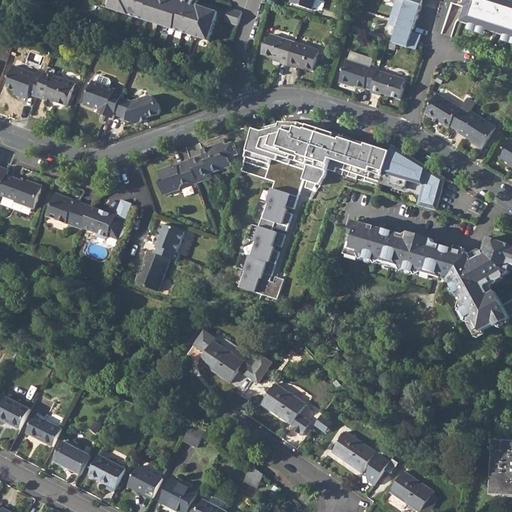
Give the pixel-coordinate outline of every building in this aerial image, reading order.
[(219,12),(198,6),(198,3),(199,0),(198,0),(191,0),(190,3),(180,0),(113,0),(110,9),(210,41),(218,16),(219,12)] [(292,0),(292,3),(313,10),(316,0),(292,0)] [(421,34),(413,32),(422,5),(407,0),(397,0),(389,24),(397,27),(392,42),(416,50),(421,34)] [(511,1),(508,0),(466,0),(464,7),(467,8),(462,23),(471,25),(472,22),(489,27),(488,31),(506,36),(507,33),(511,34),(511,1)] [(228,12),(198,3),(198,6),(219,12),(218,16),(226,18),(228,12)] [(70,24),(74,10),(68,8),(62,6),(61,5),(56,19),(70,24)] [(239,26),(243,13),(230,8),(228,12),(226,18),(225,22),(239,26)] [(488,31),(489,27),(472,22),(471,25),(470,30),(486,36),(488,31)] [(281,63),(289,65),(296,44),(296,43),(271,35),(268,44),(266,44),(262,54),(282,60),(281,63)] [(387,48),(395,50),(397,45),(388,42),(387,48)] [(296,44),(289,65),(297,68),(298,66),(314,71),(320,51),(296,44)] [(351,53),(348,61),(371,68),(372,65),(374,60),(351,53)] [(351,84),(372,91),(379,71),(380,68),(372,65),(371,68),(348,61),(340,83),(351,86),(351,84)] [(22,97),(28,99),(30,95),(37,97),(46,73),(36,70),(35,74),(14,66),(9,78),(11,81),(8,88),(16,91),(16,93),(21,95),(22,97)] [(372,91),(372,93),(381,96),(382,93),(401,100),(405,89),(403,88),(406,80),(379,71),(372,91)] [(46,73),(37,97),(48,101),(48,99),(68,106),(77,84),(66,79),(65,81),(46,73)] [(110,79),(100,75),(97,77),(95,82),(110,88),(112,82),(110,79)] [(106,117),(114,119),(116,115),(122,98),(124,93),(110,88),(95,82),(93,82),(84,105),(95,110),(96,108),(100,109),(108,112),(106,117)] [(451,126),(459,131),(471,112),(475,106),(466,101),(462,109),(438,94),(426,114),(450,128),(451,126)] [(122,98),(116,115),(128,120),(127,121),(136,124),(141,123),(140,121),(160,114),(161,110),(159,103),(156,104),(154,97),(150,96),(135,101),(134,102),(122,98)] [(471,142),(483,149),(497,128),(471,112),(459,131),(459,132),(472,140),(471,142)] [(382,179),(391,151),(299,122),(281,122),(281,123),(265,128),(263,131),(255,128),(243,171),(274,180),(264,217),(261,226),(243,288),(280,299),(286,279),(278,276),(276,282),(273,281),(281,251),(276,250),(278,245),(283,247),(287,234),(275,230),(277,222),(290,226),(293,213),(289,212),(291,207),(296,208),(304,179),(309,180),(307,187),(318,190),(327,175),(328,170),(343,174),(345,170),(350,171),(349,176),(358,178),(359,174),(367,176),(366,180),(381,185),(382,179)] [(511,140),(510,139),(504,150),(506,151),(502,158),(511,164),(511,140)] [(190,160),(198,183),(213,178),(211,173),(232,166),(231,163),(233,162),(235,159),(234,156),(238,155),(234,143),(227,145),(225,144),(221,146),(220,144),(202,150),(204,155),(190,160)] [(423,165),(416,162),(412,160),(412,158),(393,146),(391,151),(382,179),(385,180),(385,181),(386,185),(401,189),(404,187),(406,180),(424,185),(418,206),(436,211),(444,184),(442,180),(439,176),(428,173),(423,165)] [(160,182),(164,196),(180,190),(182,185),(190,183),(195,185),(198,183),(190,160),(177,165),(178,166),(173,168),(172,166),(159,171),(163,181),(160,182)] [(0,192),(1,193),(8,176),(10,170),(0,166),(0,192)] [(0,195),(35,210),(44,187),(27,181),(26,183),(8,176),(1,193),(0,195)] [(59,220),(84,230),(84,229),(92,207),(79,202),(79,204),(73,202),(74,200),(57,194),(50,213),(60,217),(59,220)] [(127,220),(133,204),(122,200),(116,216),(92,207),(84,229),(98,234),(100,237),(106,239),(109,238),(110,237),(120,240),(127,231),(127,222),(128,220),(127,220)] [(423,273),(434,276),(442,246),(435,244),(431,246),(429,242),(425,241),(422,236),(418,235),(410,232),(405,235),(379,228),(376,230),(369,228),(369,225),(363,223),(355,221),(346,251),(359,254),(360,258),(379,263),(382,261),(399,266),(401,269),(420,275),(423,273)] [(158,246),(155,253),(171,259),(178,262),(181,254),(178,253),(186,233),(163,224),(156,245),(158,246)] [(435,244),(433,239),(422,236),(425,241),(429,242),(431,246),(435,244)] [(473,324),(478,334),(495,325),(497,327),(511,319),(495,291),(492,293),(490,285),(496,281),(499,282),(505,279),(506,276),(510,273),(511,267),(511,245),(489,238),(484,252),(482,253),(472,258),(471,259),(472,262),(464,267),(459,265),(459,266),(448,263),(443,279),(449,280),(461,302),(460,306),(470,323),(473,324)] [(434,276),(443,279),(448,263),(459,266),(459,265),(464,267),(472,262),(471,259),(472,258),(470,254),(442,246),(434,276)] [(159,292),(171,259),(155,253),(148,250),(144,260),(146,261),(141,275),(138,276),(136,282),(138,284),(159,292)] [(207,354),(201,362),(231,383),(240,370),(245,362),(216,342),(218,339),(205,330),(195,346),(207,354)] [(253,380),(268,359),(262,355),(253,368),(248,376),(253,380)] [(253,380),(259,384),(273,363),(268,359),(253,380)] [(240,370),(248,376),(253,368),(245,362),(240,370)] [(307,405),(277,383),(262,404),(293,425),(291,428),(303,436),(312,423),(300,415),(307,405)] [(7,397),(0,411),(0,418),(21,429),(31,410),(7,397)] [(27,433),(54,447),(63,429),(37,415),(27,433)] [(317,426),(328,432),(332,424),(322,417),(317,426)] [(183,441),(197,448),(206,431),(192,425),(183,441)] [(333,453),(363,473),(377,453),(347,432),(333,453)] [(511,441),(495,441),(493,496),(511,496),(511,441)] [(55,461),(82,475),(92,456),(65,442),(55,461)] [(107,488),(115,492),(127,469),(100,455),(90,475),(109,485),(107,488)] [(245,481),(258,488),(265,475),(253,466),(245,481)] [(164,479),(139,467),(129,486),(147,495),(147,494),(154,497),(164,479)] [(435,492),(405,471),(390,492),(419,511),(421,511),(422,511),(434,494),(435,492)] [(161,502),(179,511),(189,511),(199,493),(172,478),(161,502)] [(423,511),(430,511),(440,498),(434,494),(422,511),(423,511)] [(197,511),(228,511),(204,500),(197,511)]
